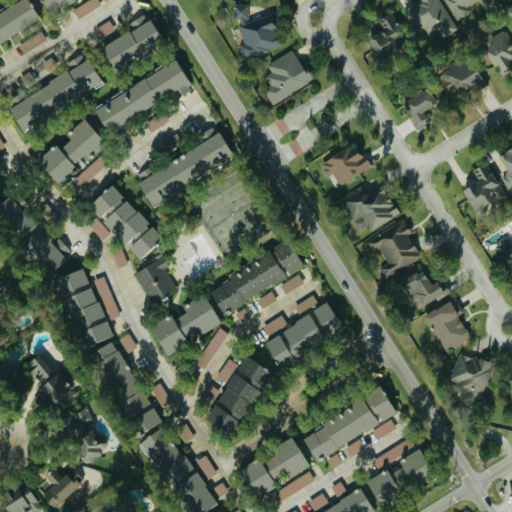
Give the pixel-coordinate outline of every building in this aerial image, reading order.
[(0,41),(41,17),(31,0),(17,0),(0,10),(0,41)] [(68,0),(40,0),(47,12),(68,0)] [(90,0),(81,5),(86,13),(102,4),(99,0),(90,0)] [(440,0),(412,0),(403,6),(418,32),(425,29),(429,36),(437,31),(441,37),(457,28),(440,0)] [(475,0),(445,0),(455,20),(471,12),(467,4),(475,0)] [(249,3),(234,3),(234,21),(249,21),(249,3)] [(100,45),(111,67),(161,41),(146,12),(129,21),(133,28),(100,45)] [(246,59),(282,44),(269,13),(238,26),(244,42),(239,44),(246,59)] [(382,28),(366,37),(379,58),(406,43),(389,13),(377,19),(382,28)] [(101,24),(106,33),(115,28),(110,19),(101,24)] [(511,64),(511,38),(507,28),(482,40),(497,72),(511,64)] [(264,88),(272,103),(311,81),(294,49),(267,63),(272,73),(267,76),(271,83),(264,88)] [(21,130),(101,83),(83,52),(68,61),(72,68),(7,106),(21,130)] [(488,81),(460,56),(439,79),(453,92),(464,80),(477,92),(488,81)] [(92,106),(105,130),(175,92),(178,97),(192,89),(177,60),(92,106)] [(437,83),(403,98),(415,127),(428,121),(423,108),(444,99),(437,83)] [(152,131),(170,120),(165,112),(147,123),(152,131)] [(104,141),(84,119),(37,161),(56,183),(104,141)] [(136,181),(150,204),(232,156),(213,125),(199,134),(203,141),(136,181)] [(370,166),(355,142),(320,163),(327,176),(333,172),(340,184),(370,166)] [(511,145),(497,154),(507,170),(500,174),(511,194),(511,193),(511,145)] [(75,178),(82,186),(108,162),(102,154),(75,178)] [(504,194),(486,161),(472,169),(477,179),(462,188),(474,211),(504,194)] [(140,257),(162,233),(108,184),(88,205),(103,219),(101,221),(140,257)] [(380,185),(365,196),(359,187),(341,201),(361,228),(367,224),(372,231),(399,211),(380,185)] [(20,250),(33,245),(42,268),(49,274),(72,250),(59,237),(52,240),(49,234),(41,225),(34,232),(31,227),(36,225),(34,221),(16,203),(15,200),(9,193),(0,202),(0,209),(4,219),(11,226),(20,250)] [(105,228),(96,217),(88,223),(98,234),(105,228)] [(408,234),(412,231),(403,218),(367,240),(374,250),(379,247),(389,261),(379,267),(386,278),(421,255),(408,234)] [(511,240),(509,242),(506,236),(494,244),(511,274),(511,240)] [(209,291),(221,312),(303,267),(288,240),(226,274),(229,280),(209,291)] [(129,262),(120,247),(111,252),(120,267),(129,262)] [(165,267),(168,265),(162,254),(134,271),(152,302),(177,288),(165,267)] [(93,284),(89,285),(83,267),(58,275),(81,346),(113,336),(107,317),(104,318),(93,284)] [(449,291),(442,278),(430,284),(421,269),(402,279),(418,308),(449,291)] [(280,283),(285,292),(304,283),(300,274),(280,283)] [(120,315),(105,275),(96,278),(110,318),(120,315)] [(258,298),(262,307),(277,299),(272,290),(258,298)] [(221,319),(204,293),(149,329),(166,355),(188,341),(187,340),(221,319)] [(295,305),(300,313),(319,302),(313,293),(295,305)] [(463,311),(454,296),(423,315),(446,350),(470,335),(457,314),(463,311)] [(262,338),(275,363),(341,329),(328,304),(262,338)] [(250,315),(245,307),(235,313),(241,322),(250,315)] [(269,333),(287,324),(283,314),(264,324),(269,333)] [(205,370),(227,331),(217,325),(196,364),(205,370)] [(120,338),(128,351),(138,345),(129,332),(120,338)] [(91,350),(110,392),(134,381),(116,339),(91,350)] [(482,393),(494,365),(461,350),(448,379),(482,393)] [(52,413),(75,395),(41,351),(25,363),(45,389),(37,395),(52,413)] [(207,421),(233,435),(268,368),(242,355),(207,421)] [(238,364),(229,357),(217,375),(227,381),(238,364)] [(171,401),(161,382),(151,387),(162,406),(171,401)] [(160,421),(143,388),(118,401),(135,434),(160,421)] [(395,414),(381,389),(300,434),(313,459),(395,414)] [(80,458),(104,449),(88,407),(64,416),(80,458)] [(378,438),(396,426),(391,418),(372,430),(378,438)] [(185,442),(195,436),(188,424),(178,430),(185,442)] [(191,468),(160,427),(139,442),(170,484),(191,468)] [(309,464),(293,437),(238,471),(255,498),(275,486),(271,480),(285,472),(288,477),(309,464)] [(365,481),(378,505),(399,493),(432,476),(412,437),(372,458),(378,468),(397,458),(400,463),(365,481)] [(345,447),(351,455),(365,447),(359,438),(345,447)] [(342,461),(338,452),(328,458),(333,467),(342,461)] [(218,471),(206,453),(197,459),(209,477),(218,471)] [(54,484),(43,494),(55,506),(80,482),(70,471),(64,477),(54,467),(45,475),(54,484)] [(204,511),(219,501),(195,470),(173,487),(191,511),(204,511)] [(315,480),(310,471),(269,493),(275,503),(315,480)] [(337,495),(346,489),(341,480),(331,486),(337,495)] [(215,486),(221,495),(228,490),(223,481),(215,486)] [(328,501),(323,492),(309,500),(315,509),(328,501)] [(371,511),(363,492),(318,511),(371,511)]
